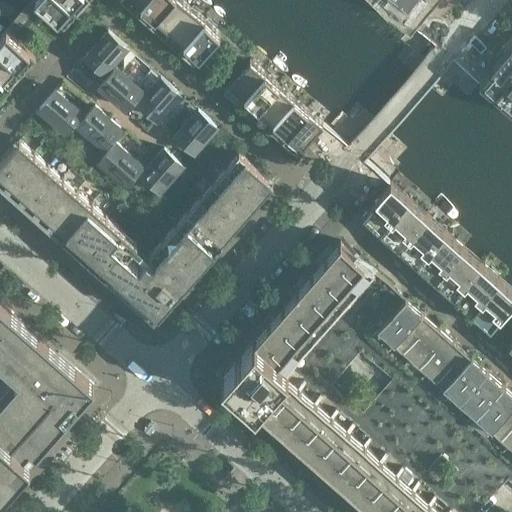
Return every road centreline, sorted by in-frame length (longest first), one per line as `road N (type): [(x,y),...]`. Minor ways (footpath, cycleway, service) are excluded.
road 1 (residential): [(0,130),(103,11),(315,199)]
road 2 (residential): [(156,379),(315,199)]
road 3 (residential): [(156,379),(0,242)]
road 4 (residential): [(307,511),(156,379)]
road 5 (residential): [(368,246),(511,372)]
road 6 (residential): [(41,511),(156,379)]
